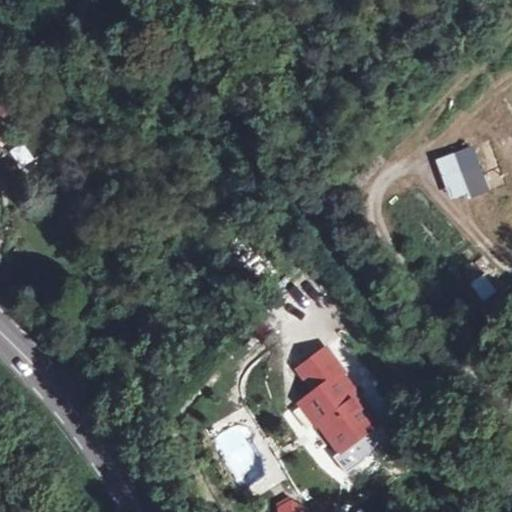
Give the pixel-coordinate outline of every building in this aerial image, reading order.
[(3,99),(0,101),(0,124),(7,133),(23,121),(13,108),(11,110),(3,99)] [(470,149),(436,161),(451,203),(484,191),(470,149)] [(263,317),(250,328),(261,340),(274,329),(263,317)] [(333,343),(298,369),(315,392),(306,398),(322,420),(318,423),(340,451),(377,423),(341,374),(351,366),(333,343)] [(327,496),(315,503),(319,511),(335,511),(336,511),(327,496)] [(280,511),(305,511),(303,509),(292,502),(280,508),(280,511)]
